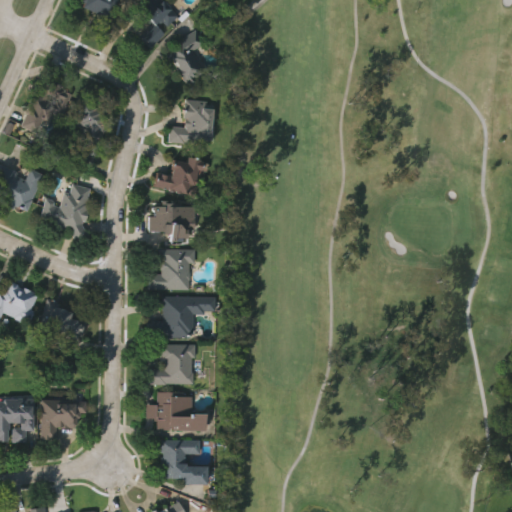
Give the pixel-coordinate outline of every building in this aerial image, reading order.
[(80,0),(115,0),(106,18),(81,5),(83,1),(80,0)] [(128,0),(166,0),(178,12),(166,24),(162,20),(157,25),(163,32),(151,44),(141,33),(152,21),(138,7),(135,9),(127,1),(128,0)] [(193,28),(202,41),(191,48),(205,67),(194,75),(197,80),(188,87),(178,74),(180,72),(169,57),(167,59),(162,51),(193,28)] [(69,91),(57,115),(50,111),(45,122),(39,120),(34,130),(15,120),(33,83),(36,84),(39,78),(47,82),(49,77),(61,83),(59,86),(69,91)] [(78,90),(100,101),(97,106),(105,110),(102,116),(108,119),(97,143),(101,145),(95,157),(72,146),(81,128),(70,122),(75,112),(69,110),(78,90)] [(212,104),(209,139),(191,138),(191,142),(168,140),(169,123),(183,124),(185,96),(208,98),(208,103),(212,104)] [(152,185),(155,170),(170,173),(171,168),(169,168),(171,158),(185,162),(187,155),(199,158),(198,161),(203,162),(201,169),(197,168),(194,182),(196,182),(192,195),(152,185)] [(41,172),(23,211),(12,205),(10,209),(0,204),(0,162),(16,170),(14,174),(23,179),(29,167),(41,172)] [(66,228),(36,220),(42,195),(51,198),(49,203),(57,205),(61,189),(68,191),(70,182),(88,187),(85,201),(89,203),(84,220),(80,219),(79,223),(85,233),(73,240),(66,228)] [(185,218),(185,239),(173,239),(173,242),(168,242),(168,234),(160,234),(161,231),(147,231),(147,215),(153,215),(153,212),(151,212),(151,205),(158,205),(158,200),(177,200),(177,206),(191,206),(191,218),(185,218)] [(146,289),(147,273),(160,273),(160,261),(158,261),(158,249),(195,249),(195,263),(189,263),(189,289),(146,289)] [(0,287),(1,285),(4,286),(7,279),(35,292),(28,309),(31,310),(24,324),(11,319),(12,317),(0,311),(0,287)] [(161,297),(215,297),(215,311),(204,311),(204,316),(191,316),(191,337),(146,337),(147,320),(161,321),(161,297)] [(34,329),(43,298),(55,301),(54,305),(70,310),(69,315),(83,319),(79,335),(55,329),(54,335),(34,329)] [(147,383),(147,368),(163,368),(163,360),(159,360),(159,354),(154,354),(154,344),(195,344),(195,356),(191,356),(191,371),(194,371),(194,383),(147,383)] [(156,429),(156,421),(154,421),(154,419),(145,418),(145,404),(156,405),(156,391),(187,391),(187,396),(191,396),(191,415),(206,415),(205,431),(177,431),(177,430),(172,430),(172,427),(169,427),(169,430),(156,429)] [(0,402),(1,402),(1,401),(3,400),(16,400),(16,399),(33,400),(32,431),(24,431),(24,444),(10,443),(10,431),(13,428),(19,428),(19,425),(11,425),(11,424),(7,424),(7,431),(6,431),(5,444),(0,443),(0,402)] [(38,400),(71,399),(71,401),(84,401),(85,413),(79,413),(79,418),(74,419),(74,427),(57,428),(57,425),(54,425),(54,439),(39,440),(38,400)] [(160,440),(199,440),(199,454),(186,454),(186,466),(207,467),(207,485),(182,485),(182,480),(172,480),(172,478),(160,478),(160,457),(163,457),(163,452),(160,452),(160,440)] [(155,511),(176,501),(181,511),(147,511),(148,511),(151,510),(153,511),(155,511)]
